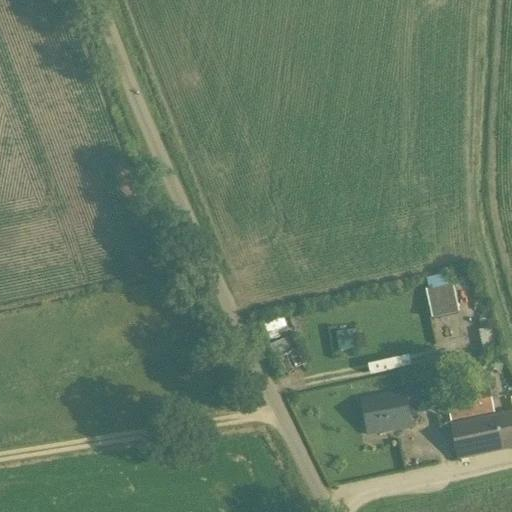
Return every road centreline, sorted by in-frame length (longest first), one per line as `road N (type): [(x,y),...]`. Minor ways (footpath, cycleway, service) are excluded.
road 1 (unclassified): [(327,511),(227,315),(99,0)]
road 2 (unknown): [(278,415),(0,456)]
